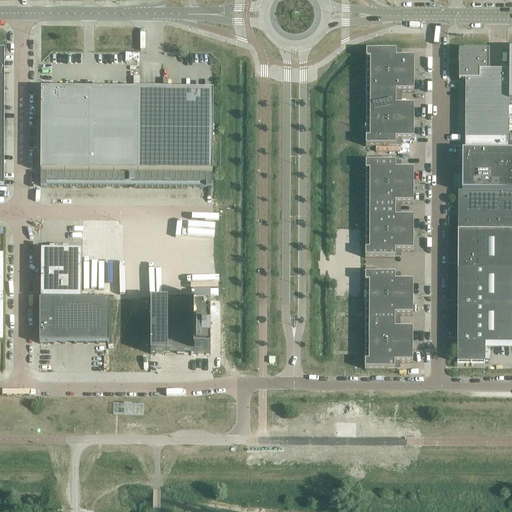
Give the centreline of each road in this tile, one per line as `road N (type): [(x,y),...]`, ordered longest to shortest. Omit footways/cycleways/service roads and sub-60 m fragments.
road 1 (unclassified): [(436,385),(440,16)]
road 2 (unclassified): [(283,44),(285,320),(293,351)]
road 3 (unclassified): [(293,351),(302,306),(308,44)]
road 4 (unclassified): [(75,439),(241,440),(244,383)]
road 5 (unclassified): [(23,383),(244,383)]
road 6 (unclassified): [(21,211),(21,13)]
road 7 (unclassified): [(205,14),(21,13)]
road 8 (unclassified): [(23,383),(21,211)]
road 9 (unclassified): [(21,211),(184,212)]
road 10 (unclassified): [(294,382),(436,385)]
